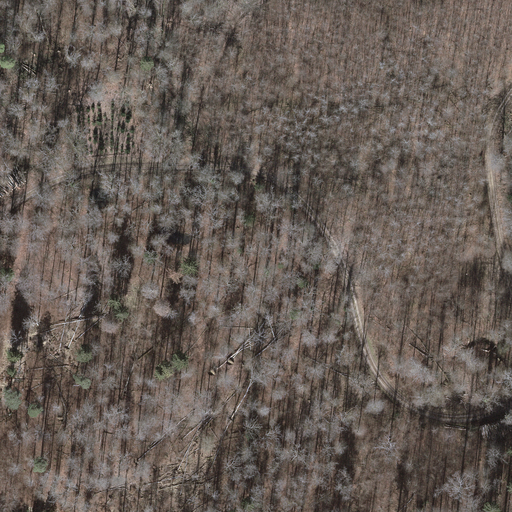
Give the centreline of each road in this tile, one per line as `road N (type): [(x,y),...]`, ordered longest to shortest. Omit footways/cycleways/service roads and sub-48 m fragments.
road 1 (track): [(0,217),(62,170),(139,161),(274,187),(320,219),(343,257),(366,355),(395,392),(457,417),(511,406)]
road 2 (track): [(511,275),(493,136),(511,96)]
